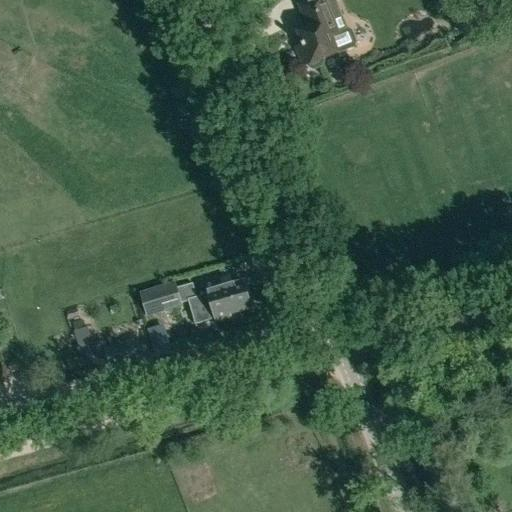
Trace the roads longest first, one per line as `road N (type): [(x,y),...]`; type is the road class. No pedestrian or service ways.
road 1 (unclassified): [(405,511),(203,0)]
road 2 (track): [(343,352),(0,451)]
road 3 (track): [(343,352),(511,303)]
